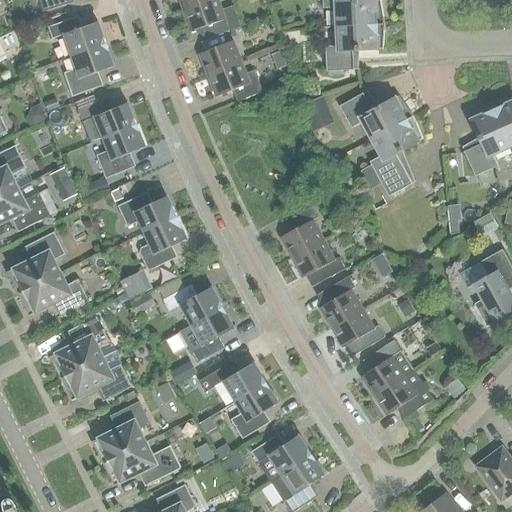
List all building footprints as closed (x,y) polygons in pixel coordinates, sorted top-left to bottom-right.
[(37,0),(41,12),(66,5),(64,0),(37,0)] [(178,0),(182,10),(210,0),(178,0)] [(189,32),(201,28),(205,39),(239,27),(232,6),(221,10),(217,0),(210,0),(182,10),(189,32)] [(334,8),(335,27),(383,25),(379,0),(377,0),(349,2),(348,0),(321,0),(322,9),(334,8)] [(71,19),(47,27),(51,39),(63,35),(70,57),(105,45),(97,23),(75,30),(71,19)] [(383,25),(335,27),(336,46),(324,47),(325,72),(352,71),(351,51),(382,49),(383,25)] [(198,55),(206,76),(240,62),(232,41),(198,55)] [(75,69),(63,73),(71,97),(96,88),(91,75),(113,67),(105,45),(70,57),(75,69)] [(245,74),(240,62),(206,76),(215,97),(232,91),(236,102),(261,92),(253,71),(245,74)] [(361,123),(370,140),(412,116),(398,96),(371,111),(362,93),(361,94),(338,107),(350,129),(361,123)] [(322,96),(302,105),(310,125),(330,116),(322,96)] [(511,96),(489,103),(509,147),(511,146),(511,96)] [(101,101),(77,111),(81,123),(93,118),(102,139),(136,125),(127,104),(105,112),(101,101)] [(492,155),(509,147),(489,103),(468,116),(480,144),(462,152),(463,153),(474,177),(497,166),(492,155)] [(31,128),(48,121),(40,104),(30,109),(27,118),(31,128)] [(368,162),(370,166),(360,171),(370,189),(380,184),(387,197),(411,184),(411,185),(412,184),(406,174),(410,172),(401,151),(422,140),(412,116),(370,140),(379,156),(368,162)] [(144,147),(136,125),(102,139),(107,153),(96,157),(105,179),(129,169),(123,156),(144,147)] [(11,176),(25,168),(14,146),(0,153),(0,196),(17,188),(11,176)] [(70,181),(56,188),(63,202),(77,195),(70,181)] [(76,189),(82,202),(99,194),(93,181),(76,189)] [(23,201),(17,188),(0,196),(0,224),(15,217),(21,230),(49,216),(38,194),(23,201)] [(122,199),(117,189),(110,192),(114,202),(122,199)] [(140,195),(116,206),(126,227),(137,222),(143,234),(176,218),(166,197),(145,207),(140,195)] [(279,238),(290,258),(322,241),(312,221),(316,218),(310,207),(284,221),(290,232),(279,238)] [(489,213),(472,222),(480,236),(497,227),(489,213)] [(139,253),(142,260),(141,260),(147,271),(170,260),(165,249),(186,239),(176,218),(143,234),(148,245),(140,249),(139,253)] [(5,272),(16,295),(59,273),(53,260),(64,255),(53,233),(29,245),(35,258),(5,272)] [(290,258),(301,278),(312,272),(318,283),(344,269),(337,258),(333,260),(322,241),(290,258)] [(486,325),(511,310),(511,298),(504,284),(511,279),(511,269),(501,250),(479,262),(460,273),(468,288),(472,285),(481,301),(475,305),(486,325)] [(64,315),(88,302),(77,280),(66,285),(59,273),(16,295),(28,317),(57,302),(64,315)] [(130,300),(147,291),(137,273),(120,282),(130,300)] [(318,308),(330,328),(362,309),(350,290),(354,287),(348,276),(322,291),(329,302),(318,308)] [(222,308),(211,288),(190,299),(184,288),(162,300),(168,312),(179,306),(190,326),(222,308)] [(129,302),(136,315),(155,305),(148,292),(129,302)] [(233,329),(222,308),(190,326),(196,337),(185,343),(196,364),(219,351),(213,340),(233,329)] [(373,328),(362,309),(330,328),(342,348),(352,342),(358,352),(384,337),(377,326),(373,328)] [(48,357),(59,379),(102,358),(96,345),(107,340),(95,317),(71,329),(78,342),(48,357)] [(360,377),(373,396),(412,370),(393,341),(363,360),(370,371),(360,377)] [(106,399),(130,387),(119,365),(108,370),(102,358),(59,379),(70,401),(100,386),(106,399)] [(227,364),(197,382),(204,393),(222,382),(234,402),(265,383),(253,363),(233,375),(227,364)] [(402,419),(427,403),(432,400),(412,370),(373,396),(385,416),(395,409),(402,419)] [(240,413),(229,420),(241,439),(264,426),(257,415),(277,403),(265,383),(234,402),(240,413)] [(90,442),(102,464),(144,442),(138,430),(149,424),(138,402),(114,414),(120,427),(90,442)] [(409,421),(417,432),(424,428),(416,417),(409,421)] [(271,438),(250,452),(270,482),(311,455),(298,436),(278,448),(271,438)] [(151,455),(144,442),(102,464),(113,486),(142,471),(149,484),(180,468),(169,446),(151,455)] [(225,445),(213,452),(219,461),(231,454),(225,445)] [(474,467),(500,502),(511,492),(511,461),(501,447),(474,467)] [(276,493),(288,511),(293,511),(312,500),(304,488),(323,475),(311,455),(270,482),(277,493),(276,493)] [(185,511),(195,507),(184,485),(160,497),(166,510),(162,511),(185,511)] [(457,511),(444,495),(422,511),(457,511)]
